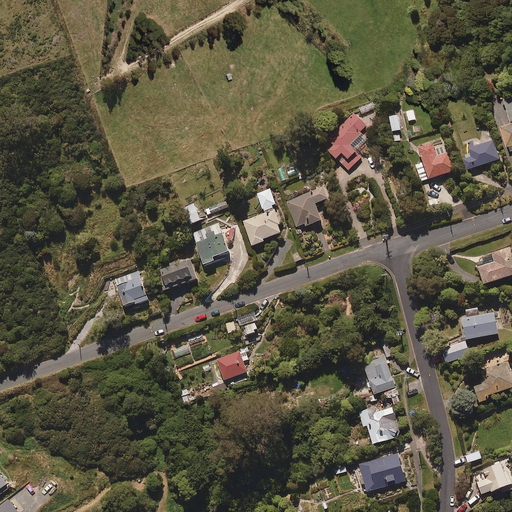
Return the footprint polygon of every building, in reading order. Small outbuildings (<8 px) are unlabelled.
[(511,96),(505,100),(511,118),(511,120),(500,125),(510,150),(511,149),(511,96)] [(413,109),(406,111),(408,120),(415,118),(413,109)] [(367,125),(355,112),(326,140),(331,145),(327,149),(348,170),(372,147),(366,141),(369,139),(360,130),(367,125)] [(398,113),(390,115),(392,129),(401,128),(398,113)] [(400,131),(392,132),(393,141),(401,140),(400,131)] [(501,157),(495,138),(475,144),(474,139),(469,141),(473,152),(465,155),(468,167),(501,157)] [(434,146),(433,141),(417,145),(422,161),(416,163),(421,180),(455,169),(449,151),(446,152),(443,143),(434,146)] [(328,196),(323,185),(286,201),(297,226),(305,222),(306,225),(322,218),(315,202),(328,196)] [(264,211),(274,207),(273,204),(276,203),(270,187),(257,192),(264,211)] [(274,207),(264,211),(264,212),(243,220),(252,246),(264,242),(263,238),(283,231),(274,207)] [(200,220),(197,211),(186,214),(189,224),(200,220)] [(230,253),(220,226),(193,236),(205,266),(215,262),(214,259),(230,253)] [(511,250),(511,246),(492,252),(495,261),(478,266),(484,283),(511,274),(511,250)] [(159,271),(166,290),(196,279),(189,260),(180,263),(180,262),(169,266),(169,268),(159,271)] [(115,282),(123,305),(136,301),(138,306),(149,303),(138,273),(115,282)] [(466,314),(462,315),(466,338),(498,333),(494,309),(479,312),(478,306),(465,309),(466,314)] [(236,330),(234,320),(226,323),(228,332),(236,330)] [(257,330),(255,322),(243,326),(245,334),(257,330)] [(394,354),(388,337),(380,339),(386,357),(394,354)] [(466,339),(441,348),(447,364),(471,355),(466,339)] [(245,349),(211,361),(215,371),(220,368),(224,379),(247,371),(244,360),(248,359),(245,349)] [(383,390),(387,398),(391,396),(394,404),(399,402),(397,394),(399,394),(385,356),(364,364),(374,393),(383,390)] [(511,386),(511,370),(509,361),(478,371),(482,382),(474,384),(480,401),(489,398),(488,394),(511,386)] [(399,430),(392,406),(373,411),(372,407),(359,410),(363,426),(367,424),(373,443),(396,436),(395,431),(399,430)] [(410,446),(408,439),(394,443),(396,450),(410,446)] [(482,456),(477,449),(465,456),(470,464),(482,456)] [(362,473),(360,473),(363,484),(365,484),(367,491),(406,481),(398,453),(359,463),(362,473)] [(347,471),(345,464),(334,467),(336,474),(347,471)] [(488,477),(489,480),(477,484),(482,496),(510,486),(502,465),(483,473),(485,478),(488,477)] [(16,511),(8,502),(0,508),(0,511),(16,511)]
